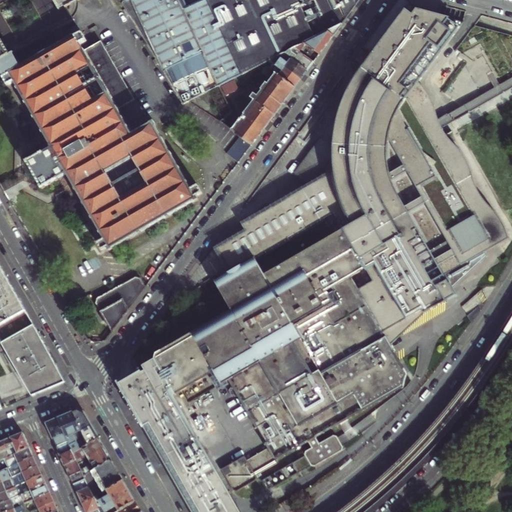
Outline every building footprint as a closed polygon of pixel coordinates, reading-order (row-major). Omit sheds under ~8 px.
[(0,63),(75,21),(66,6),(76,0),(0,0),(0,42),(0,43),(0,42),(0,63)] [(119,0),(182,103),(220,85),(229,81),(241,74),(247,72),(272,59),(275,58),(285,53),(295,48),(305,43),(341,26),(346,19),(357,4),(360,0),(209,0),(190,9),(186,0),(119,0)] [(317,470),(342,455),(346,447),(340,438),(334,436),(321,443),(317,437),(401,389),(406,372),(390,342),(429,305),(449,293),(450,294),(461,288),(458,281),(491,247),(490,245),(511,232),(511,229),(509,223),(504,214),(498,208),(496,206),(492,205),(487,198),(483,194),(475,179),(470,163),(466,154),(451,136),(441,122),(438,110),(432,95),(427,88),(420,79),(464,23),(424,13),(423,14),(404,0),(398,0),(351,63),(362,71),(356,78),(350,84),(345,93),(342,98),(339,106),(337,115),(323,139),(301,168),(309,175),(317,181),(312,189),(243,228),(247,235),(218,251),(231,274),(216,283),(233,313),(155,357),(157,361),(144,369),(150,391),(130,402),(193,511),(238,511),(175,396),(220,371),(226,381),(234,377),(274,447),(255,459),(253,455),(230,468),(239,484),(245,485),(268,472),(271,464),(303,446),(307,452),(305,459),(311,468),(317,470)] [(305,43),(320,55),(327,45),(341,26),(305,43)] [(6,82),(9,87),(15,84),(26,104),(29,107),(34,117),(37,118),(61,161),(71,156),(73,159),(82,155),(77,146),(87,140),(93,148),(129,128),(119,112),(136,103),(102,44),(86,54),(81,46),(89,42),(86,36),(84,37),(83,34),(37,61),(10,76),(11,78),(6,81),(6,82)] [(295,48),(314,62),(318,57),(320,55),(305,43),(295,48)] [(285,53),(308,70),(312,65),(314,62),(295,48),(285,53)] [(275,58),(302,79),(305,74),(308,70),(285,53),(275,58)] [(276,74),(295,88),(298,84),(302,79),(275,58),(272,59),(277,63),(272,71),(276,74)] [(251,97),(275,115),(285,102),(295,88),(276,74),(268,84),(260,78),(258,80),(247,72),(241,74),(263,91),(259,97),(250,91),(247,95),(251,97)] [(220,85),(226,91),(233,84),(229,81),(220,85)] [(241,137),(252,145),(263,131),(275,115),(251,97),(242,109),(237,105),(230,115),(235,118),(228,127),(241,137)] [(25,119),(29,128),(37,123),(34,117),(29,107),(20,112),(25,119)] [(37,118),(34,117),(37,123),(29,128),(20,133),(27,145),(20,148),(25,158),(37,178),(43,189),(59,180),(67,175),(75,189),(77,192),(78,192),(61,161),(37,118)] [(71,156),(61,161),(78,192),(77,192),(104,239),(98,243),(101,247),(103,250),(108,247),(110,250),(198,199),(197,197),(203,194),(198,186),(193,189),(156,124),(134,137),(129,128),(93,148),(87,140),(77,146),(82,155),(73,159),(71,156)] [(20,133),(13,137),(20,148),(27,145),(20,133)] [(228,153),(240,162),(252,145),(241,137),(228,153)] [(67,175),(59,180),(63,186),(53,192),(57,199),(75,189),(67,175)] [(0,337),(34,396),(61,385),(67,382),(0,264),(0,337)] [(134,276),(97,297),(96,302),(101,311),(107,322),(113,332),(146,288),(140,278),(134,276)] [(2,392),(9,392),(8,383),(1,383),(2,392)] [(73,412),(81,431),(84,436),(88,444),(94,441),(99,438),(96,432),(85,413),(78,410),(73,412)] [(64,416),(58,418),(68,442),(70,445),(72,449),(73,453),(88,444),(84,436),(76,440),(73,434),(81,431),(73,412),(64,416)] [(68,442),(58,418),(53,420),(46,423),(52,436),(57,447),(68,442)] [(84,436),(81,431),(73,434),(76,440),(84,436)] [(8,449),(11,456),(30,448),(23,433),(16,436),(11,438),(15,446),(8,449)] [(5,440),(0,442),(0,448),(5,459),(11,456),(8,449),(15,446),(11,438),(5,440)] [(89,458),(89,459),(97,454),(97,452),(105,448),(102,443),(99,438),(94,441),(88,444),(73,453),(75,456),(78,455),(79,456),(80,456),(83,454),(83,452),(85,451),(89,458)] [(72,449),(70,445),(68,442),(57,447),(62,458),(66,466),(77,461),(75,456),(73,453),(72,449)] [(9,468),(11,467),(34,457),(32,453),(30,448),(11,456),(5,459),(9,468)] [(90,472),(94,469),(112,459),(108,454),(105,448),(97,452),(97,454),(89,459),(93,465),(91,467),(90,465),(85,468),(84,468),(81,469),(83,476),(90,472)] [(82,462),(83,462),(80,456),(79,456),(78,455),(75,456),(77,461),(78,464),(82,462)] [(13,477),(38,466),(37,463),(34,457),(11,467),(14,473),(12,474),(13,477)] [(0,471),(6,469),(9,468),(5,459),(0,461),(0,471)] [(94,469),(106,490),(107,489),(123,480),(117,469),(112,459),(94,469)] [(77,461),(66,466),(70,476),(74,484),(85,479),(83,476),(81,469),(78,464),(77,461)] [(41,471),(38,466),(13,477),(16,483),(17,486),(20,485),(27,481),(42,475),(41,471)] [(0,482),(3,482),(6,480),(10,478),(13,477),(12,474),(9,468),(6,469),(0,471),(0,482)] [(90,472),(83,476),(85,479),(86,481),(93,477),(90,472)] [(42,475),(27,481),(31,490),(46,484),(45,480),(42,475)] [(93,477),(86,481),(91,492),(98,488),(93,477)] [(85,479),(74,484),(78,493),(82,503),(94,498),(93,497),(92,494),(91,492),(86,481),(85,479)] [(99,500),(102,506),(106,511),(116,506),(119,510),(135,501),(130,491),(125,482),(123,480),(107,489),(109,494),(99,500)] [(46,484),(31,490),(21,495),(25,504),(50,492),(49,490),(46,484)] [(7,491),(0,493),(0,504),(11,500),(9,496),(15,493),(17,497),(21,495),(18,489),(17,486),(14,487),(10,489),(7,491)] [(50,492),(25,504),(28,511),(30,511),(54,501),(53,499),(50,492)] [(0,511),(6,511),(15,509),(14,505),(21,502),(22,505),(25,504),(21,495),(17,497),(11,500),(0,504),(0,511)] [(99,511),(98,508),(94,498),(82,503),(86,511),(99,511)] [(54,501),(30,511),(54,511),(58,510),(57,508),(54,501)] [(140,511),(142,511),(138,506),(135,501),(119,510),(115,511),(140,511)]
